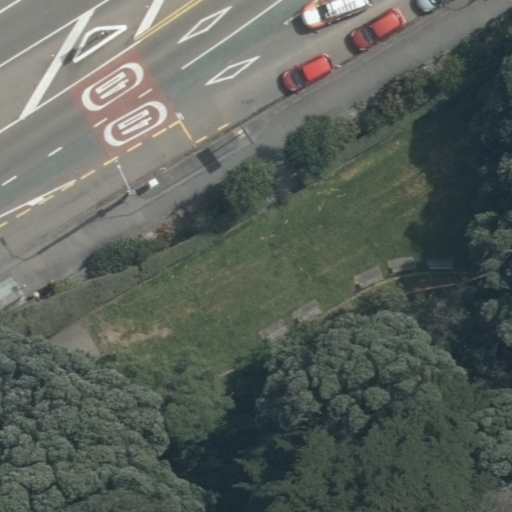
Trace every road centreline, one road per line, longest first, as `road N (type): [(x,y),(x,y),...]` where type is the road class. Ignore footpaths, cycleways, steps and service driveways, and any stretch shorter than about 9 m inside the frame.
road 1 (tertiary): [(377,0),(62,122)]
road 2 (secondary): [(62,122),(222,0)]
